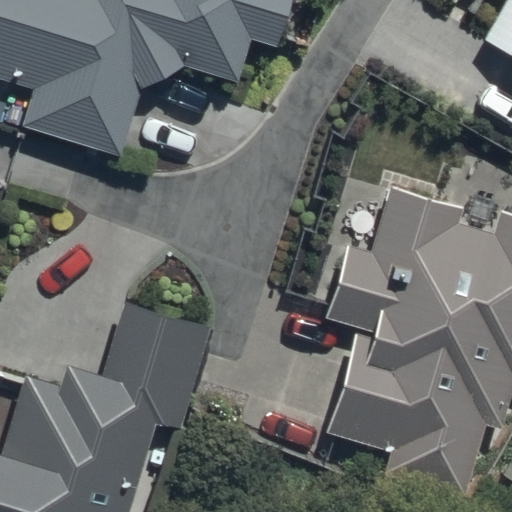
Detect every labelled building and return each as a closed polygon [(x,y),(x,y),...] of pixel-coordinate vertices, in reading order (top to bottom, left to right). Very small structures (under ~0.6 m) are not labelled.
[(0,0),(0,81),(26,90),(13,132),(101,159),(123,89),(166,70),(216,85),(230,40),(255,48),(265,15),(269,0),(0,0)] [(511,0),(499,0),(481,32),(511,49),(511,0)] [(443,190),(380,175),(364,241),(339,235),(322,303),(361,312),(334,424),(385,436),(379,458),(449,475),(466,403),(482,407),(494,359),(511,363),(511,206),(487,201),(481,226),(437,215),(443,190)] [(0,511),(121,511),(151,411),(177,418),(207,317),(121,292),(100,363),(59,351),(52,373),(21,364),(0,433),(0,511)] [(511,443),(496,468),(511,478),(511,443)]
